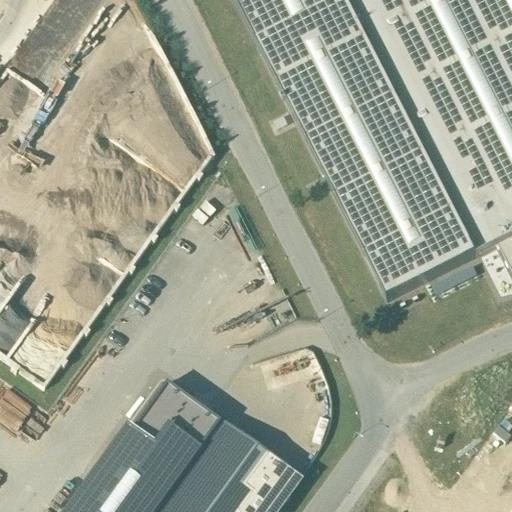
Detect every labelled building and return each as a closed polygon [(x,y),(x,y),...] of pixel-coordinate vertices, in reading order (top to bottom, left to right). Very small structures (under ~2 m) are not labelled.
[(480,255),(350,3),(349,0),(232,0),(387,303),(480,255)] [(511,0),(355,0),(350,3),(480,255),(496,247),(511,238),(511,0)] [(144,160),(144,157),(86,120),(82,119),(65,108),(63,120),(68,124),(66,138),(55,137),(53,148),(65,149),(72,154),(60,173),(56,173),(50,183),(34,173),(18,171),(20,160),(16,157),(0,154),(0,201),(42,228),(49,229),(54,221),(90,244),(144,160)] [(511,238),(496,247),(511,279),(511,238)] [(277,511),(301,480),(163,379),(64,511),(277,511)]
